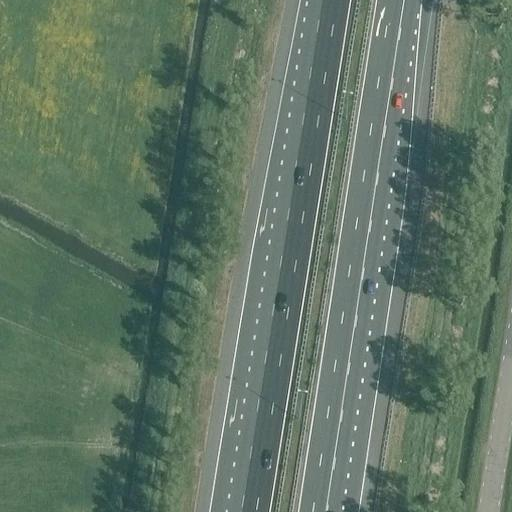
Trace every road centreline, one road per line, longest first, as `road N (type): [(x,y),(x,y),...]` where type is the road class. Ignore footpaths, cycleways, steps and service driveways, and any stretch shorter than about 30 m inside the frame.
road 1 (motorway): [(328,0),(244,511)]
road 2 (motorway): [(320,511),(397,0)]
